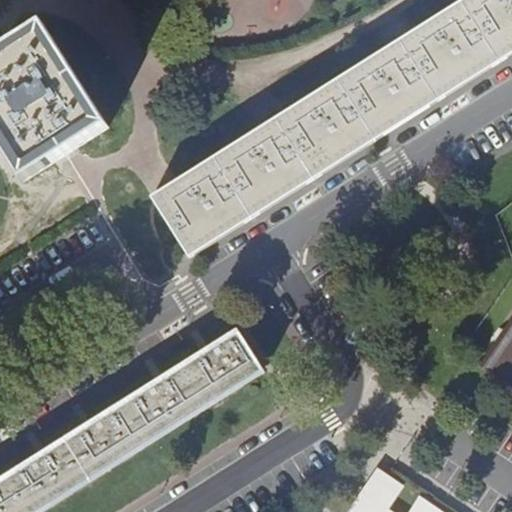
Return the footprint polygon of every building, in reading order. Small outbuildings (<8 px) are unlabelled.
[(511,0),(476,0),(154,205),(185,254),(511,45),(511,0)] [(43,25),(0,51),(0,145),(21,180),(106,128),(43,25)] [(511,320),(481,366),(511,387),(511,320)] [(240,336),(0,487),(0,511),(44,511),(264,374),(240,336)] [(437,511),(420,500),(412,511),(392,511),(386,507),(400,487),(379,472),(360,500),(366,504),(360,511),(437,511)]
